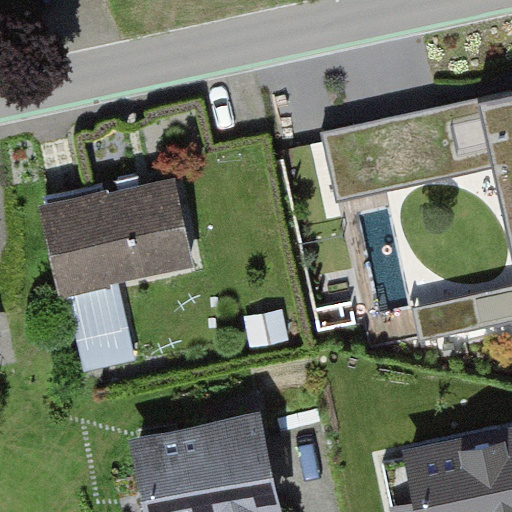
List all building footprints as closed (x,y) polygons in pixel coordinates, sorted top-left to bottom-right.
[(511,119),(473,126),(490,226),(511,221),(511,119)] [(182,175),(49,202),(68,293),(200,266),(182,175)] [(511,276),(420,297),(428,332),(511,312),(511,276)] [(511,511),(511,414),(409,437),(421,490),(393,496),(396,511),(511,511)] [(285,511),(269,418),(139,441),(151,511),(285,511)]
